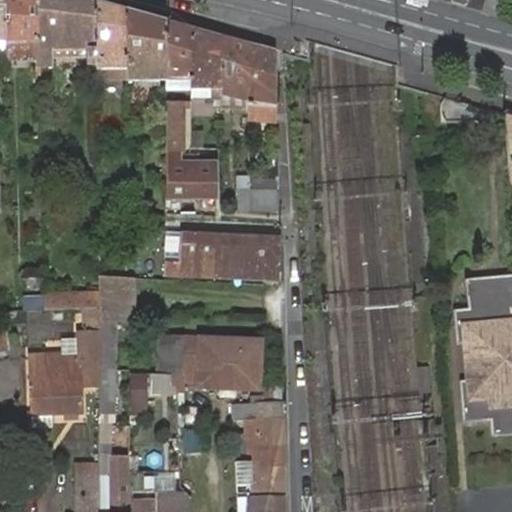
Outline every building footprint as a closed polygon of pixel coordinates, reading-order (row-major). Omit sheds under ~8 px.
[(35,42),(33,0),(2,0),(4,43),(5,63),(35,62),(35,42)] [(95,66),(95,3),(83,0),(33,0),(35,42),(35,62),(36,66),(52,66),(52,61),(52,51),(85,51),(85,61),(86,66),(95,66)] [(125,80),(125,11),(95,3),(95,66),(95,81),(125,80)] [(164,83),(164,23),(125,11),(125,80),(125,82),(133,83),(133,89),(157,89),(156,83),(164,83)] [(190,83),(190,30),(164,23),(164,83),(190,83)] [(219,99),(218,38),(190,30),(190,83),(190,93),(190,94),(190,102),(219,102),(219,99)] [(245,99),(246,45),(218,38),(219,99),(245,99)] [(273,53),(246,45),(245,99),(245,107),(245,111),(245,123),(275,123),(275,108),(273,53)] [(52,61),(85,61),(85,51),(52,51),(52,61)] [(190,93),(190,83),(164,83),(164,93),(190,94),(190,93)] [(245,107),(245,99),(219,99),(219,102),(220,111),(245,111),(245,107)] [(172,105),(164,104),(164,155),(176,155),(178,155),(179,142),(183,142),(183,113),(183,105),(172,105)] [(176,155),(164,155),(164,198),(214,199),(214,166),(213,164),(176,165),(176,155)] [(276,193),(276,180),(246,181),(246,194),(276,193)] [(242,213),(277,213),(276,193),(246,194),(247,207),(242,208),(242,213)] [(279,280),(278,237),(179,234),(178,265),(166,264),(165,277),(178,277),(262,279),(279,280)] [(26,289),(35,289),(40,279),(33,271),(24,271),(20,280),(26,289)] [(511,278),(469,282),(471,313),(454,314),(456,345),(461,345),(464,380),(457,380),(460,426),(489,424),(490,439),(511,436),(511,278)] [(98,279),(98,294),(99,310),(99,323),(115,322),(120,322),(133,322),(132,281),(98,279)] [(42,296),(43,311),(99,310),(98,294),(42,296)] [(15,312),(10,312),(11,329),(42,328),(42,311),(15,312)] [(98,478),(98,511),(128,511),(129,506),(128,427),(113,427),(115,322),(99,323),(99,334),(98,388),(98,463),(98,478)] [(147,322),(133,322),(120,322),(120,326),(128,334),(136,334),(147,327),(147,322)] [(98,388),(99,334),(79,334),(78,356),(29,356),(30,413),(34,414),(35,426),(55,426),(54,413),(80,412),(79,389),(98,388)] [(183,339),(183,337),(157,337),(156,375),(168,376),(174,376),(180,376),(180,357),(183,356),(183,339)] [(198,339),(183,339),(183,356),(180,357),(180,376),(180,382),(197,383),(196,388),(218,388),(217,400),(236,401),(236,389),(257,389),(259,342),(198,339)] [(416,369),(418,405),(432,404),(428,368),(416,369)] [(156,375),(149,374),(148,390),(174,392),(174,387),(168,386),(168,376),(156,375)] [(282,420),(282,404),(231,405),(231,421),(282,420)] [(283,466),(282,420),(231,421),(232,440),(245,440),(246,449),(246,461),(256,461),(257,467),(283,466)] [(245,440),(232,440),(233,449),(246,449),(245,440)] [(258,498),(284,497),(283,466),(257,467),(256,461),(246,461),(234,461),(235,492),(246,492),(253,491),(253,488),(258,488),(258,498)] [(98,478),(98,463),(75,463),(75,478),(98,478)] [(98,511),(98,478),(75,478),(74,511),(98,511)] [(284,511),(284,497),(258,498),(258,488),(253,488),(253,491),(246,492),(246,511),(284,511)] [(235,492),(236,511),(246,511),(246,492),(235,492)]
